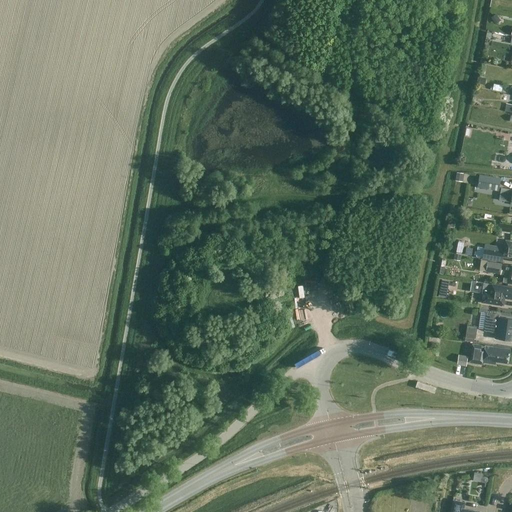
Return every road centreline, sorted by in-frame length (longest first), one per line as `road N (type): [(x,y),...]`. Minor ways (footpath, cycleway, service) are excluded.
road 1 (unclassified): [(113,511),(200,456),(314,360)]
road 2 (unclassified): [(511,390),(456,382),(366,347),(314,360)]
